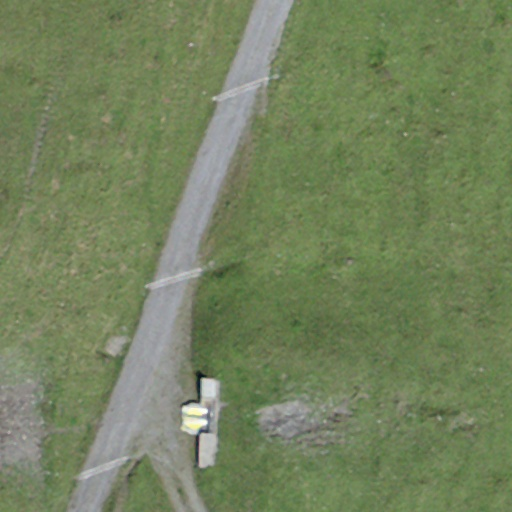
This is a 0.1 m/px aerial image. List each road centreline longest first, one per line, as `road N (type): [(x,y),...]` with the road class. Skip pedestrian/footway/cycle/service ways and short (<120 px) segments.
road 1 (track): [(257,0),(79,511)]
road 2 (track): [(197,511),(131,360)]
